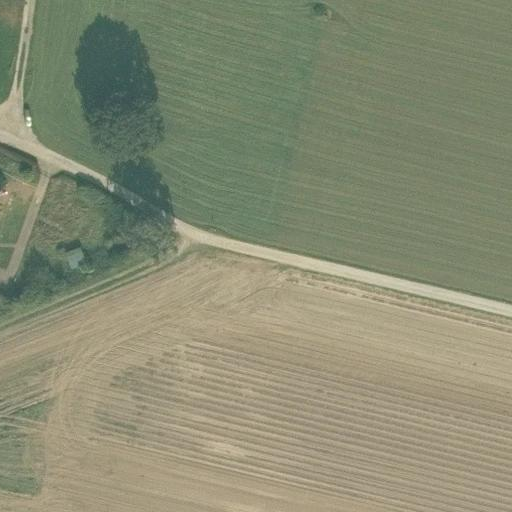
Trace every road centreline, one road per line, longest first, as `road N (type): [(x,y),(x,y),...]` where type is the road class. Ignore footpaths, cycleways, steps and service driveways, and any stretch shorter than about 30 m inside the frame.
road 1 (track): [(511,309),(192,232),(0,328)]
road 2 (residential): [(192,232),(0,134)]
